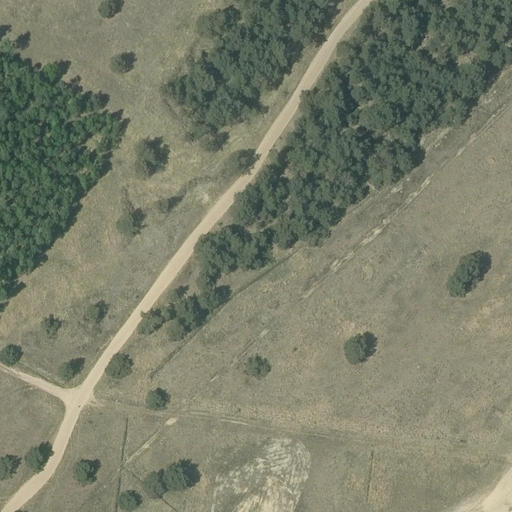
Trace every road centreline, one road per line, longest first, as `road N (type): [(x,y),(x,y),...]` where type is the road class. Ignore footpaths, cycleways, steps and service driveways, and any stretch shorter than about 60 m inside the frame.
road 1 (track): [(367,0),(76,401)]
road 2 (track): [(8,511),(54,458),(76,401),(0,356)]
